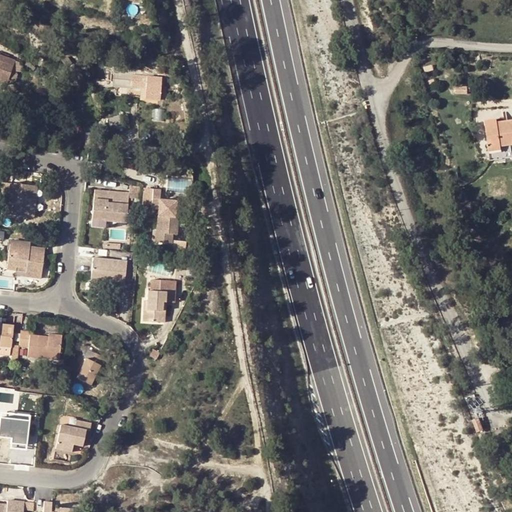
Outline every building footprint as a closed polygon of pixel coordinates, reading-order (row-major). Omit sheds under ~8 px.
[(0,76),(8,78),(14,57),(0,53),(0,76)] [(133,76),(117,75),(117,84),(133,85),(133,76)] [(133,75),(133,76),(133,85),(133,87),(147,89),(147,100),(161,101),(161,99),(166,99),(166,93),(162,92),(161,78),(133,75)] [(123,116),(111,116),(112,127),(124,127),(123,116)] [(511,144),(511,120),(508,121),(507,118),(484,120),(488,147),(500,146),(511,144)] [(500,146),(488,147),(490,160),(511,156),(511,151),(511,144),(500,146)] [(34,216),(36,199),(37,186),(11,183),(7,213),(34,216)] [(143,205),(152,206),(153,187),(144,187),(143,205)] [(175,215),(175,207),(175,199),(160,198),(161,188),(153,187),(152,206),(159,207),(157,241),(172,242),(174,232),(178,233),(179,225),(179,215),(175,215)] [(129,192),(96,190),(94,219),(127,222),(129,192)] [(15,267),(26,268),(26,272),(25,276),(41,278),(45,249),(29,247),(10,245),(7,269),(15,270),(15,267)] [(105,278),(104,282),(124,284),(127,260),(93,257),(91,276),(105,278)] [(162,310),(163,302),(166,302),(174,302),(176,281),(167,280),(167,283),(151,282),(151,291),(148,291),(147,300),(144,300),(143,321),(164,322),(166,310),(162,310)] [(0,345),(11,347),(13,326),(1,324),(0,324),(0,345)] [(30,332),(21,330),(19,345),(29,347),(28,356),(59,359),(62,335),(53,334),(53,338),(48,337),(30,335),(30,332)] [(0,354),(10,356),(11,347),(0,345),(0,354)] [(86,359),(83,364),(77,377),(91,384),(95,375),(100,365),(104,367),(105,368),(109,359),(96,353),(92,361),(86,359)] [(56,366),(46,365),(45,372),(56,373),(56,366)] [(100,377),(104,367),(100,365),(95,375),(100,377)] [(29,442),(37,443),(38,427),(31,426),(33,413),(0,408),(0,434),(15,436),(30,437),(29,442)] [(74,427),(85,429),(88,430),(90,422),(76,419),(74,427)] [(85,429),(74,427),(60,424),(56,448),(71,451),(72,447),(73,444),(81,445),(85,429)] [(14,444),(29,445),(29,442),(30,437),(15,436),(14,444)] [(0,511),(22,511),(24,501),(8,500),(8,504),(0,503),(0,511)] [(72,511),(72,505),(55,504),(55,510),(51,510),(51,501),(44,501),(43,511),(72,511)]
